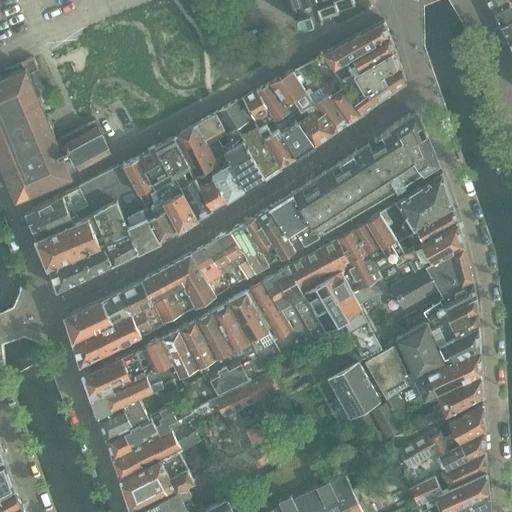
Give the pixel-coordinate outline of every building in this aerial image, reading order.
[(291,0),(293,6),(291,6),(292,8),(299,6),(301,13),(300,14),(299,15),(298,16),(298,17),(298,18),(298,19),(298,20),(298,21),(299,22),(299,23),(300,24),(301,24),(303,24),(305,24),(314,21),(314,20),(321,18),(323,18),(322,15),(329,13),(339,10),(338,7),(355,1),(354,0),(291,0)] [(511,3),(510,0),(509,0),(501,0),(491,5),(510,43),(511,49),(511,3)] [(383,20),(323,52),(334,69),(340,65),(347,76),(341,80),(343,83),(357,74),(349,63),(390,35),(384,20),(383,20)] [(395,48),(391,36),(390,34),(390,35),(349,63),(357,74),(376,62),(377,63),(396,50),(395,48)] [(386,78),(383,73),(400,63),(396,50),(377,63),(376,62),(357,74),(343,83),(351,95),(363,87),(366,91),(370,89),(386,78)] [(340,79),(334,69),(323,52),(315,57),(300,65),(292,70),(311,100),(328,89),(327,88),(340,79)] [(0,146),(9,167),(6,168),(18,195),(21,193),(28,190),(67,173),(67,174),(70,172),(79,168),(111,151),(99,128),(100,128),(95,119),(56,140),(28,74),(39,69),(34,59),(33,56),(21,62),(24,68),(13,73),(13,72),(11,73),(12,74),(0,79),(0,78),(0,146)] [(383,73),(386,78),(370,89),(377,101),(381,98),(390,92),(393,89),(407,80),(406,79),(400,63),(383,73)] [(291,108),(289,106),(296,102),(301,110),(313,102),(317,107),(333,131),(348,121),(328,89),(311,100),(292,70),(270,82),(289,109),(291,108)] [(340,79),(327,88),(328,89),(348,121),(362,112),(351,95),(343,83),(341,80),(340,79)] [(270,82),(257,89),(252,91),(274,122),(276,125),(278,124),(275,120),(289,109),(270,82)] [(363,87),(351,95),(362,112),(371,105),(377,101),(370,89),(366,91),(363,87)] [(252,91),(243,97),(261,129),(274,122),(252,91)] [(243,97),(237,100),(250,120),(238,128),(265,175),(280,165),(261,129),(243,97)] [(222,108),(216,112),(228,134),(238,128),(250,120),(237,100),(222,108)] [(317,107),(298,120),(314,143),(327,134),(333,131),(317,107)] [(372,148),(369,142),(293,192),(320,234),(398,188),(439,162),(417,109),(381,133),(385,139),(372,148)] [(216,112),(197,123),(214,153),(224,148),(219,139),(228,134),(216,112)] [(278,124),(276,125),(296,155),(314,143),(298,120),(293,113),(278,124)] [(197,122),(174,135),(190,165),(195,175),(219,162),(214,153),(197,123),(197,122)] [(296,155),(276,125),(274,122),(261,129),(280,165),(296,155)] [(228,134),(219,139),(224,148),(232,161),(246,187),(265,175),(238,128),(228,134)] [(174,135),(155,145),(170,175),(175,172),(190,165),(174,135)] [(155,145),(139,154),(152,183),(155,181),(170,175),(155,145)] [(139,154),(123,162),(144,208),(153,203),(145,187),(152,184),(152,183),(139,154)] [(212,172),(214,176),(226,200),(246,187),(232,161),(218,169),(212,172)] [(123,162),(119,164),(131,191),(91,210),(37,236),(49,264),(112,238),(131,231),(124,217),(144,208),(123,162)] [(80,184),(91,210),(131,191),(119,164),(80,184)] [(212,207),(200,184),(195,175),(190,165),(175,172),(198,216),(212,207)] [(441,171),(397,201),(408,218),(401,222),(404,227),(407,232),(409,234),(416,229),(453,206),(448,190),(442,171),(442,172),(441,171)] [(170,175),(155,181),(164,197),(180,228),(198,216),(175,172),(170,175)] [(214,176),(200,184),(212,207),(226,200),(214,176)] [(80,184),(26,211),(37,236),(91,210),(80,184)] [(320,234),(293,192),(292,192),(270,206),(296,248),(320,234)] [(153,203),(144,208),(159,239),(180,228),(164,197),(153,203)] [(270,206),(256,215),(282,256),(296,248),(270,206)] [(409,234),(407,235),(414,245),(458,221),(453,206),(416,229),(409,234)] [(144,208),(124,217),(131,231),(139,248),(159,239),(144,208)] [(379,212),(366,220),(389,262),(394,259),(405,252),(405,251),(398,241),(394,234),(388,225),(380,211),(379,212)] [(256,215),(242,224),(267,265),(282,256),(256,215)] [(353,228),(338,238),(351,260),(366,251),(377,271),(380,269),(390,263),(366,220),(353,228)] [(405,252),(394,259),(395,260),(398,266),(399,265),(404,276),(464,244),(458,221),(414,245),(405,251),(405,252)] [(242,224),(231,230),(256,271),(267,265),(242,224)] [(231,230),(218,237),(243,278),(256,271),(231,230)] [(131,231),(112,238),(122,257),(139,248),(131,231)] [(205,245),(222,272),(221,272),(229,286),(243,278),(218,237),(205,245)] [(112,238),(49,264),(49,265),(57,289),(91,273),(122,257),(112,238)] [(338,238),(331,241),(351,274),(345,278),(360,304),(390,285),(380,269),(377,271),(366,251),(351,260),(338,238)] [(334,273),(356,313),(342,321),(352,340),(353,340),(362,358),(383,346),(360,304),(345,278),(351,274),(331,241),(319,248),(320,248),(334,273)] [(440,297),(473,278),(464,244),(404,276),(390,285),(403,308),(439,287),(443,295),(440,296),(440,297)] [(205,245),(191,252),(208,280),(221,272),(222,272),(205,245)] [(320,248),(301,259),(316,284),(321,280),(327,289),(326,291),(331,298),(314,308),(325,328),(326,330),(342,321),(356,313),(334,273),(320,248)] [(191,252),(141,279),(153,301),(164,322),(196,306),(216,294),(208,280),(191,252)] [(301,259),(289,265),(314,308),(331,298),(326,291),(327,289),(321,280),(316,284),(301,259)] [(289,265),(277,272),(313,335),(325,328),(314,308),(289,265)] [(277,272),(265,279),(302,343),(314,337),(313,335),(277,272)] [(423,309),(397,324),(403,335),(426,322),(476,294),(473,278),(440,297),(441,299),(424,311),(423,309)] [(141,279),(119,290),(120,290),(126,303),(130,301),(132,306),(136,304),(138,308),(153,301),(141,279)] [(248,289),(244,291),(253,307),(272,339),(273,338),(282,354),(302,343),(265,279),(249,288),(248,289)] [(164,322),(153,301),(138,308),(136,304),(132,306),(130,301),(126,303),(120,290),(119,291),(119,290),(103,298),(66,315),(74,339),(131,311),(142,334),(164,322)] [(259,346),(272,339),(253,307),(244,291),(229,299),(225,301),(263,372),(269,369),(266,363),(269,361),(264,352),(263,352),(259,346)] [(476,294),(426,322),(434,338),(449,329),(451,333),(463,326),(460,322),(478,312),(476,294)] [(225,301),(209,310),(230,349),(246,380),(263,372),(225,301)] [(209,310),(192,320),(212,358),(230,349),(209,310)] [(131,311),(74,339),(81,363),(142,334),(131,311)] [(478,312),(460,322),(463,326),(451,333),(449,329),(434,338),(437,343),(440,342),(442,346),(445,344),(479,325),(478,312)] [(179,327),(176,329),(196,367),(199,365),(212,358),(192,320),(179,327)] [(403,335),(396,338),(415,381),(428,373),(437,394),(481,374),(480,348),(454,362),(445,344),(442,346),(440,342),(437,343),(434,338),(426,322),(403,335)] [(479,325),(445,344),(454,362),(480,348),(479,325)] [(176,329),(157,338),(168,359),(178,377),(182,375),(196,367),(176,329)] [(135,348),(84,372),(93,395),(168,359),(157,338),(135,348)] [(349,364),(327,376),(339,398),(333,402),(342,419),(349,415),(350,416),(381,399),(359,359),(362,358),(353,340),(340,347),(342,350),(341,355),(343,359),(348,360),(349,364)] [(394,345),(365,362),(386,398),(396,392),(412,383),(394,345)] [(212,358),(199,365),(215,396),(246,380),(230,349),(212,358)] [(168,359),(93,395),(99,414),(139,394),(169,379),(178,397),(181,396),(180,395),(183,394),(189,390),(182,375),(178,377),(168,359)] [(269,371),(215,398),(224,416),(279,389),(269,371)] [(428,373),(415,381),(424,401),(436,395),(442,407),(425,415),(429,423),(445,415),(483,395),(481,374),(437,394),(428,373)] [(139,394),(99,414),(107,436),(149,415),(139,394)] [(387,436),(402,428),(387,402),(372,411),(387,436)] [(438,427),(435,429),(438,433),(440,432),(451,453),(485,435),(484,429),(483,403),(448,421),(454,432),(445,437),(438,427)] [(149,415),(107,436),(114,458),(172,428),(169,423),(177,419),(170,404),(149,415)] [(259,423),(245,430),(253,445),(272,435),(266,425),(261,427),(259,423)] [(172,428),(114,458),(122,478),(179,451),(201,439),(196,430),(178,440),(172,428)] [(398,449),(395,451),(410,486),(434,475),(435,477),(448,470),(485,449),(485,435),(451,453),(440,432),(438,433),(435,429),(427,432),(436,448),(422,456),(406,465),(398,449)] [(299,446),(291,432),(255,451),(262,466),(299,446)] [(427,432),(414,440),(422,456),(436,448),(427,432)] [(399,449),(398,449),(406,465),(422,456),(414,440),(413,441),(399,449)] [(239,444),(223,452),(227,459),(243,451),(239,444)] [(448,470),(435,477),(441,491),(487,469),(485,449),(448,470)] [(179,451),(122,478),(132,510),(187,484),(195,480),(179,451)] [(0,494),(15,486),(13,480),(8,466),(4,456),(0,457),(0,494)] [(434,475),(410,486),(417,501),(421,499),(422,500),(425,498),(428,504),(441,498),(446,511),(452,507),(453,509),(489,492),(487,469),(441,491),(435,477),(434,475)] [(365,511),(345,470),(281,504),(265,511),(365,511)] [(207,511),(205,507),(204,506),(194,511),(192,511),(187,502),(184,497),(192,493),(187,484),(132,510),(132,511),(207,511)] [(15,486),(0,494),(0,511),(8,511),(22,504),(17,492),(15,486)] [(256,511),(244,488),(227,496),(205,507),(207,511),(256,511)] [(453,509),(446,511),(489,511),(489,492),(453,509)]
